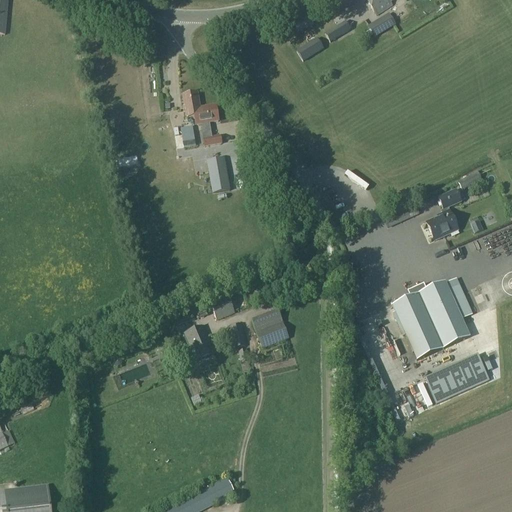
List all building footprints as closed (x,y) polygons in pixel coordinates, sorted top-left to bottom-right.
[(0,0),(0,35),(5,36),(8,0),(0,0)] [(334,0),(340,13),(355,6),(352,0),(334,0)] [(395,0),(365,0),(376,17),(392,6),(390,3),(395,0)] [(374,40),(395,26),(388,15),(367,28),(374,40)] [(314,25),(309,16),(294,24),(298,33),(314,25)] [(351,31),(344,22),(324,34),(330,44),(351,31)] [(303,63),(323,50),(316,39),(296,52),(303,63)] [(215,106),(199,109),(197,94),(182,96),(186,119),(194,118),(195,126),(201,125),(201,129),(204,148),(222,146),(220,136),(211,138),(209,124),(218,122),(215,106)] [(155,166),(164,165),(160,119),(151,120),(155,166)] [(138,170),(149,170),(150,152),(139,151),(138,170)] [(212,195),(230,192),(224,159),(206,162),(212,195)] [(461,191),(481,181),(477,173),(457,183),(461,191)] [(434,242),(457,232),(455,226),(457,225),(454,218),(451,219),(447,209),(460,203),(464,201),(462,195),(458,197),(456,192),(438,199),(443,211),(441,212),(442,215),(437,218),(426,224),(434,242)] [(351,205),(347,206),(353,220),(357,218),(351,205)] [(389,309),(415,364),(469,339),(461,321),(472,316),(458,286),(448,291),(444,284),(424,293),(421,287),(416,289),(417,290),(410,293),(410,292),(405,294),(408,300),(389,309)] [(469,294),(477,318),(494,312),(492,306),(501,303),(499,297),(496,298),(493,287),(469,294)] [(228,298),(209,306),(216,322),(234,314),(228,298)] [(203,306),(193,310),(183,313),(186,322),(196,319),(196,320),(207,316),(203,306)] [(288,340),(282,324),(278,312),(251,323),(255,334),(262,351),(288,340)] [(246,348),(242,327),(238,325),(232,326),(228,330),(233,350),(246,348)] [(184,335),(191,351),(174,358),(178,366),(194,359),(195,362),(214,354),(203,327),(184,335)] [(119,350),(123,359),(141,352),(137,342),(119,350)] [(240,364),(248,363),(246,352),(238,353),(240,364)] [(14,399),(20,411),(52,396),(47,384),(14,399)] [(0,451),(8,448),(0,430),(0,451)] [(202,511),(235,496),(227,479),(162,511),(202,511)] [(0,491),(0,511),(50,511),(48,486),(0,491)]
